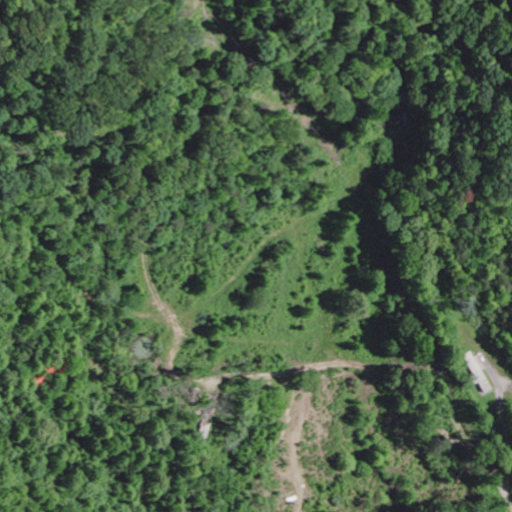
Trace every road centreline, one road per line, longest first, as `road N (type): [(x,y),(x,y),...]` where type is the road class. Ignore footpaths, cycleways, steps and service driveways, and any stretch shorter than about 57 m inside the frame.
road 1 (residential): [(511,509),(488,466),(372,372),(321,367),(206,381),(94,369)]
road 2 (residential): [(508,500),(509,444),(493,371)]
